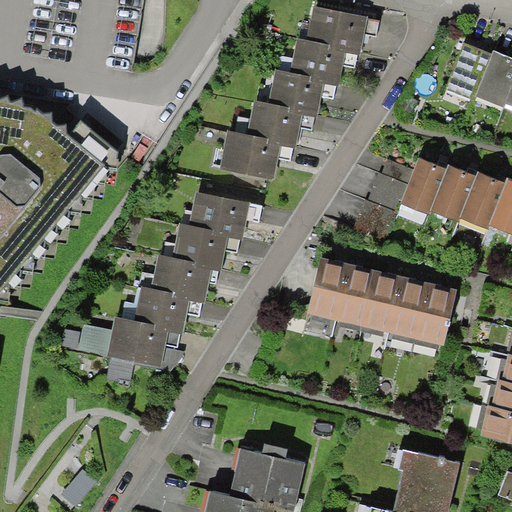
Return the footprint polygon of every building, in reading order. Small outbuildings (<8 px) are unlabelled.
[(383,20),(324,8),(317,43),(362,52),(365,34),(379,37),(383,20)] [(317,43),(303,40),(296,74),(341,83),(344,66),(358,69),(362,52),(317,43)] [(491,56),(462,45),(443,90),(472,101),(475,95),(491,56)] [(511,85),(511,57),(493,50),(491,56),(475,95),(503,106),(505,102),(511,85)] [(280,71),(273,104),(320,114),(323,97),(338,100),(341,83),(296,74),(280,71)] [(42,107),(0,101),(0,382),(4,361),(0,359),(0,300),(129,151),(90,121),(78,135),(42,107)] [(273,104),(259,102),(255,120),(243,117),(240,133),(297,145),(301,128),(316,131),(320,114),(273,104)] [(240,133),(235,132),(231,150),(218,147),(215,165),(276,177),(279,160),(294,163),(297,145),(240,133)] [(450,167),(421,155),(401,202),(430,214),(432,209),(450,167)] [(480,175),(452,163),(450,167),(432,209),(461,221),(462,217),(480,175)] [(510,182),(482,171),(480,175),(462,217),(490,229),(492,224),(510,182)] [(511,177),(511,178),(510,182),(492,224),(511,232),(511,177)] [(267,204),(205,192),(202,209),(188,206),(184,224),(246,236),(250,219),(264,221),(267,204)] [(246,236),(184,224),(181,241),(167,238),(164,254),(226,266),(229,251),(242,254),(246,236)] [(226,266),(164,254),(160,271),(149,269),(145,288),(206,300),(210,281),(222,284),(226,266)] [(351,263),(322,256),(308,311),(338,319),(351,263)] [(379,270),(351,263),(338,319),(365,326),(379,270)] [(405,277),(379,270),(365,326),(391,332),(405,277)] [(431,283),(405,277),(391,332),(417,339),(431,283)] [(457,290),(431,283),(417,339),(443,345),(457,290)] [(206,300),(145,288),(138,322),(186,331),(189,314),(203,317),(206,300)] [(138,322),(121,318),(119,332),(87,326),(82,349),(164,365),(168,346),(182,349),(186,331),(138,322)] [(511,382),(510,382),(506,381),(500,408),(511,410),(511,382)] [(511,410),(500,408),(497,407),(491,435),(511,440),(511,410)] [(432,511),(433,511),(438,511),(446,511),(459,460),(394,445),(388,466),(394,467),(384,508),(359,503),(357,511),(432,511)] [(290,508),(300,460),(243,448),(233,497),(271,505),(290,508)] [(193,511),(269,511),(271,505),(233,497),(198,490),(193,511)]
